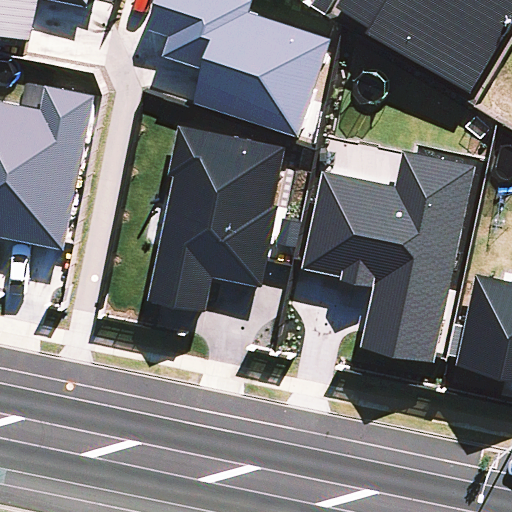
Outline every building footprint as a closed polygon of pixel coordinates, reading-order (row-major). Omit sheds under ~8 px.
[(0,0),(0,34),(36,41),(44,0),(61,0),(94,7),(95,0),(0,0)] [(256,1),(253,0),(162,0),(153,30),(172,37),(167,54),(210,68),(199,101),(304,135),(335,41),(252,14),(256,1)] [(511,19),(511,0),(343,0),(344,0),(478,79),(511,19)] [(0,237),(70,251),(103,86),(52,76),(47,100),(0,90),(0,237)] [(179,177),(154,301),(209,312),(216,278),(264,288),(281,207),(277,206),(289,150),(183,128),(173,176),(179,177)] [(438,361),(479,167),(407,152),(400,186),(327,171),(307,267),(346,276),(346,280),(379,287),(366,346),(438,361)] [(511,282),(481,276),(462,367),(511,376),(511,282)]
